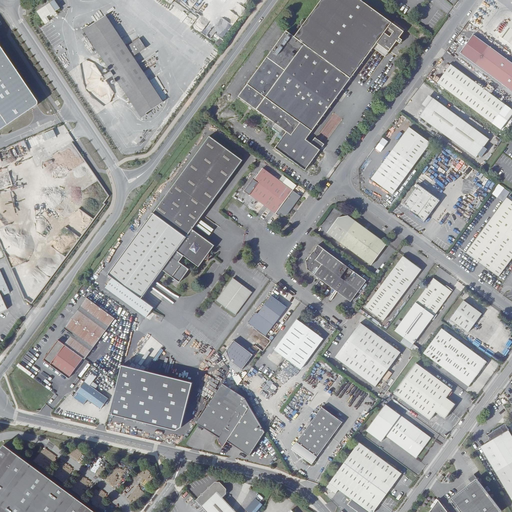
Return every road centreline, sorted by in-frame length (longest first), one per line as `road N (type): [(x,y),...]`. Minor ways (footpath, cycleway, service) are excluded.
road 1 (unclassified): [(273,0),(150,167),(120,184)]
road 2 (unclassified): [(0,373),(116,214),(120,184)]
road 3 (unclassified): [(337,181),(470,0)]
road 4 (unclassified): [(120,184),(4,0)]
road 5 (unclassified): [(511,311),(337,181)]
road 6 (unclassified): [(186,455),(0,406)]
road 7 (unclassified): [(337,181),(270,267),(334,317)]
road 8 (unknown): [(309,486),(348,414),(325,396),(313,400),(286,438),(289,453)]
road 9 (unclassified): [(511,364),(403,511)]
road 10 (unclassified): [(325,511),(292,483),(186,455)]
